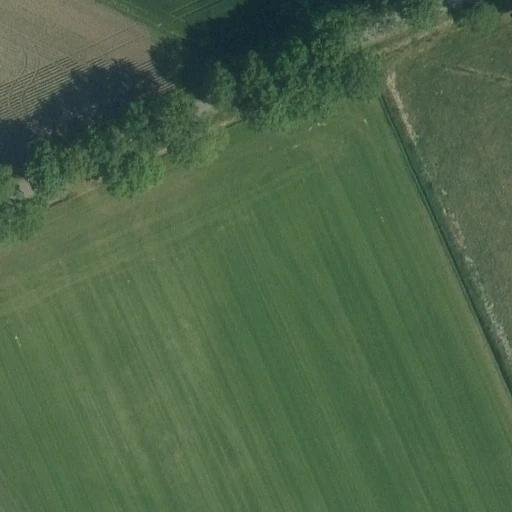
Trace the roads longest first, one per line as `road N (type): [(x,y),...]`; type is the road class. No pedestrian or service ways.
road 1 (tertiary): [(0,202),(451,0)]
road 2 (track): [(349,45),(511,426)]
